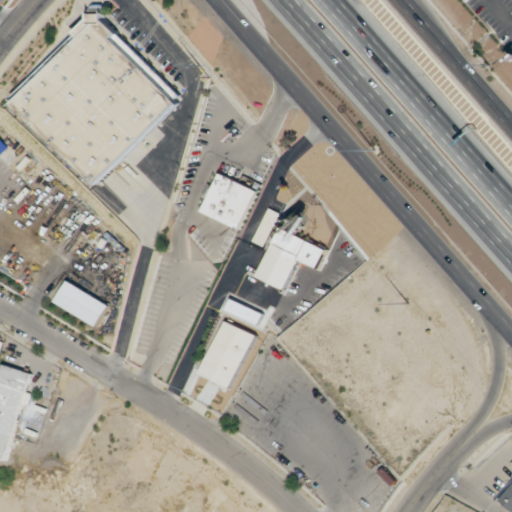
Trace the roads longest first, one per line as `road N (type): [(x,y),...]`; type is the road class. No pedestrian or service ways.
road 1 (secondary): [(215,0),(511,332)]
road 2 (residential): [(0,305),(219,444),(301,511)]
road 3 (motorway): [(285,0),(511,262)]
road 4 (motorway): [(511,207),(326,0)]
road 5 (secondary): [(511,124),(401,0)]
road 6 (motorway): [(226,0),(317,115)]
road 7 (tertiary): [(488,305),(501,350),(498,388),(469,436)]
